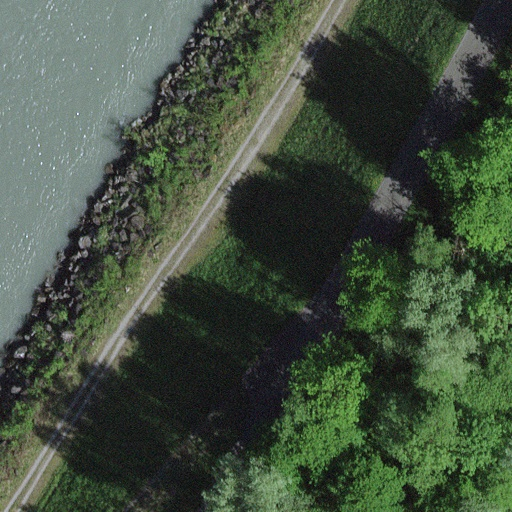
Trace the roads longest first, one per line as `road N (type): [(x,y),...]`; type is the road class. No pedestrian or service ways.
road 1 (track): [(327,0),(242,164),(27,511)]
road 2 (track): [(212,511),(304,340),(479,71),(511,6)]
road 3 (track): [(146,511),(304,340)]
